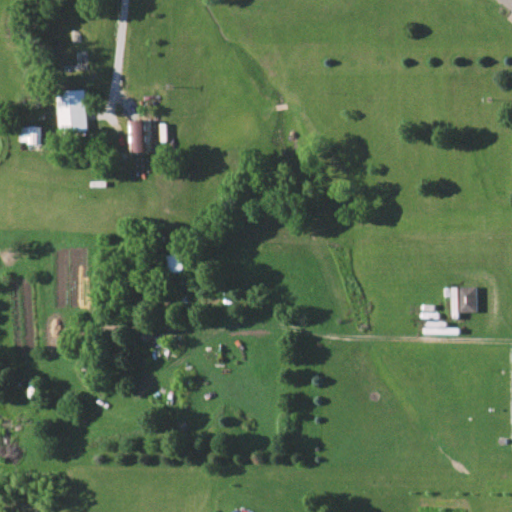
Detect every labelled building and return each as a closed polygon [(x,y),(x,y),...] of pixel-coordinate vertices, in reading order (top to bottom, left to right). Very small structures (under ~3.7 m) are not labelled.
[(60,132),(89,131),(87,89),(59,90),(60,132)] [(152,119),(130,120),(132,152),(153,151),(152,119)] [(41,142),(42,126),(21,126),(21,142),(41,142)] [(185,254),(166,255),(167,272),(186,271),(185,254)] [(478,312),(477,286),(454,286),(454,313),(478,312)]
